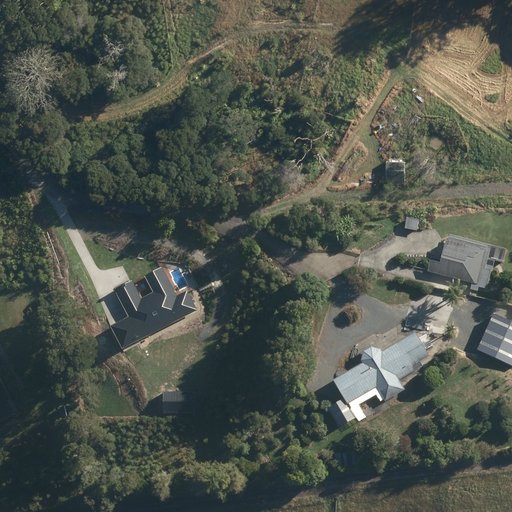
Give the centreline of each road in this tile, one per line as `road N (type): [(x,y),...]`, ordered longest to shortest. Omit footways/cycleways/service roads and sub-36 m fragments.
road 1 (track): [(82,511),(511,463)]
road 2 (track): [(0,133),(90,193),(226,221),(341,267),(384,267)]
